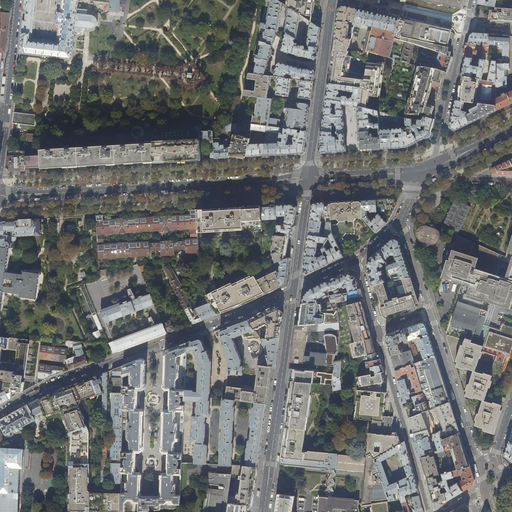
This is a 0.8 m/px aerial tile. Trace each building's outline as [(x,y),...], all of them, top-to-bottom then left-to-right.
[(0,0),(0,52),(2,53),(5,53),(6,47),(6,44),(8,24),(9,13),(6,12),(6,5),(6,0),(0,0)] [(23,21),(23,20),(22,20),(20,44),(19,54),(43,56),(72,59),(73,49),(74,46),(73,46),(75,32),(85,33),(86,28),(91,29),(92,29),(94,28),(95,27),(96,26),(97,24),(97,22),(97,21),(97,19),(96,18),(95,16),(94,16),(92,15),(87,15),(87,10),(77,9),(78,0),(90,0),(115,3),(114,9),(115,10),(120,10),(121,0),(24,0),(24,9),(24,8),(25,9),(26,9),(26,10),(26,11),(26,14),(25,19),(24,20),(23,21)] [(277,0),(267,0),(260,28),(267,29),(277,31),(278,31),(282,3),(277,0)] [(277,0),(282,3),(289,7),(300,15),(305,18),(317,26),(320,0),(277,0)] [(354,23),(358,9),(350,7),(344,5),(338,9),(337,18),(336,24),(335,38),(348,47),(349,47),(351,39),(347,38),(349,25),(348,24),(348,22),(346,22),(347,20),(350,21),(349,22),(354,23)] [(300,15),(289,7),(287,20),(286,20),(285,22),(286,23),(285,32),(286,32),(296,39),(297,40),(300,15)] [(511,21),(511,8),(496,8),(495,20),(508,21),(511,21)] [(368,11),(358,9),(354,23),(354,26),(359,27),(360,24),(372,27),(376,13),(368,11)] [(388,15),(376,13),(372,27),(366,52),(368,52),(389,58),(390,54),(393,41),(394,39),(395,33),(398,20),(399,18),(388,15)] [(317,26),(305,18),(304,20),(306,22),(306,23),(310,26),(309,33),(307,33),(307,37),(301,36),(300,42),(301,42),(307,46),(318,48),(319,38),(320,32),(321,28),(317,26)] [(402,21),(398,20),(395,33),(394,39),(416,45),(422,47),(450,57),(451,54),(451,51),(451,50),(454,38),(454,34),(453,33),(451,32),(452,30),(446,28),(402,19),(402,21)] [(273,46),(277,31),(267,29),(266,32),(265,32),(264,36),(264,38),(262,38),(258,37),(257,40),(267,43),(267,44),(273,46)] [(294,41),(296,39),(286,32),(281,50),(282,51),(292,54),(294,48),(295,48),(296,46),(298,47),(298,46),(299,45),(298,44),(298,43),(295,42),(294,41)] [(469,39),(468,43),(476,44),(478,44),(478,41),(480,42),(481,42),(483,42),(483,44),(488,44),(489,34),(481,34),(473,33),(470,35),(469,39)] [(489,34),(488,44),(495,45),(496,41),(498,41),(498,43),(497,43),(497,45),(503,46),(509,46),(509,36),(502,35),(499,35),(489,34)] [(348,47),(335,38),(332,58),(328,83),(347,86),(360,88),(358,106),(365,108),(366,103),(368,103),(368,97),(378,98),(383,65),(367,63),(366,76),(364,76),(363,79),(361,78),(360,79),(349,77),(352,57),(348,55),(349,51),(347,51),(348,47)] [(450,57),(422,47),(420,54),(425,56),(425,57),(429,58),(429,57),(438,60),(437,66),(431,64),(430,65),(424,63),(415,60),(414,62),(410,61),(414,46),(416,46),(416,45),(394,39),(393,41),(405,44),(401,57),(390,54),(389,58),(395,59),(418,66),(436,68),(444,71),(447,73),(450,65),(452,57),(450,57)] [(269,61),(273,46),(267,44),(267,43),(257,40),(256,48),(259,48),(260,45),(262,46),(259,55),(257,55),(257,53),(254,52),(253,58),(263,60),(263,59),(269,61)] [(476,44),(468,43),(466,43),(464,50),(463,57),(465,57),(473,59),(474,54),(476,55),(477,51),(475,50),(476,44)] [(495,45),(488,44),(483,44),(483,60),(486,60),(487,60),(489,50),(497,51),(497,45),(495,45)] [(317,54),(318,48),(307,46),(307,47),(305,48),(305,47),(304,46),(300,46),(299,45),(298,46),(298,47),(296,46),(295,48),(294,48),(292,54),(310,58),(314,59),(317,57),(317,54)] [(509,64),(509,46),(503,46),(502,61),(496,61),(496,64),(508,64),(509,64)] [(475,59),(473,59),(465,57),(464,64),(461,76),(462,76),(496,82),(496,64),(496,61),(492,61),(488,79),(481,78),(486,60),(483,60),(478,59),(477,66),(475,65),(474,66),(471,65),(472,63),(474,63),(475,59)] [(263,60),(253,58),(252,61),(256,62),(257,63),(255,70),(256,70),(254,74),(265,75),(269,61),(263,59),(263,60)] [(443,74),(444,71),(436,68),(418,66),(395,59),(395,61),(397,62),(387,101),(385,114),(402,118),(406,119),(408,119),(409,115),(411,115),(411,114),(416,115),(416,120),(422,120),(423,119),(423,116),(426,117),(431,118),(432,116),(434,106),(426,104),(426,102),(432,81),(440,84),(443,74)] [(287,74),(290,75),(291,72),(290,71),(291,66),(279,63),(278,63),(275,77),(278,77),(285,78),(286,75),(287,74)] [(508,64),(496,64),(496,82),(496,87),(499,87),(507,87),(507,77),(504,77),(504,70),(508,70),(508,64)] [(291,72),(290,75),(294,76),(294,78),(301,79),(301,80),(314,82),(314,79),(314,76),(315,73),(312,70),(300,68),(291,66),(290,71),(291,72)] [(270,76),(265,75),(254,74),(249,73),(248,79),(257,81),(256,91),(245,90),(244,95),(267,98),(271,76),(270,76)] [(496,87),(496,82),(462,76),(462,77),(461,81),(457,94),(455,101),(469,102),(472,102),(478,103),(496,105),(496,99),(496,87)] [(295,79),(285,78),(278,77),(276,95),(289,97),(289,95),(290,95),(292,81),(295,81),(295,79)] [(312,93),(314,82),(301,80),(300,80),(298,92),(296,92),(295,98),(311,100),(312,93)] [(347,86),(328,83),(327,93),(326,99),(342,102),(342,96),(341,96),(341,97),(338,97),(338,94),(339,94),(340,93),(340,92),(339,91),(339,90),(343,90),(344,91),(346,91),(347,86)] [(360,88),(347,86),(346,91),(354,93),(354,94),(353,95),(353,97),(350,97),(349,98),(348,98),(348,96),(342,96),(342,102),(342,104),(350,105),(357,106),(358,106),(360,88)] [(511,103),(511,90),(505,94),(503,95),(498,98),(496,99),(496,105),(496,111),(511,103)] [(272,99),(267,98),(244,95),(237,124),(235,131),(232,147),(230,156),(235,157),(238,157),(241,157),(248,157),(249,144),(251,130),(252,124),(267,126),(269,126),(270,118),(272,99)] [(324,115),(330,116),(330,117),(331,117),(332,118),(343,117),(343,112),(342,104),(342,102),(326,99),(324,115)] [(292,129),(307,131),(309,118),(311,104),(290,101),(289,109),(287,108),(286,117),(288,117),(287,121),(270,118),(269,126),(281,128),(292,129)] [(469,102),(455,101),(453,113),(449,127),(454,131),(464,126),(470,123),(467,116),(467,112),(462,111),(463,107),(465,107),(465,105),(469,106),(469,102)] [(472,102),(469,102),(469,106),(467,112),(467,116),(470,123),(476,121),(496,111),(496,105),(478,103),(478,106),(479,109),(472,112),(471,110),(470,111),(472,102)] [(359,132),(370,131),(377,131),(379,130),(379,129),(379,123),(378,112),(365,108),(358,106),(357,106),(358,122),(359,132)] [(12,128),(27,130),(28,125),(35,126),(36,115),(23,113),(14,112),(12,128)] [(402,118),(385,114),(378,112),(379,123),(384,122),(385,119),(399,123),(402,122),(402,118)] [(330,116),(324,115),(323,124),(322,131),(329,132),(333,132),(332,122),(333,122),(336,123),(336,126),(337,126),(337,131),(336,131),(336,133),(337,133),(337,134),(344,134),(344,126),(343,117),(332,118),(331,117),(330,117),(330,116)] [(434,119),(431,118),(426,117),(426,120),(423,119),(422,120),(421,129),(424,130),(431,132),(433,124),(434,121),(434,119)] [(408,119),(406,119),(406,128),(403,128),(404,141),(406,147),(407,147),(417,142),(412,132),(411,120),(408,119)] [(421,129),(422,120),(416,120),(413,120),(411,120),(412,132),(417,142),(422,140),(429,136),(431,132),(424,130),(420,132),(418,128),(421,129)] [(154,128),(154,143),(154,159),(154,162),(179,161),(196,160),(201,159),(200,144),(199,131),(199,126),(154,128)] [(291,135),(292,129),(281,128),(280,131),(284,131),(284,134),(280,133),(280,134),(280,137),(279,138),(283,138),(282,142),(279,142),(277,155),(283,155),(291,154),(290,144),(291,135)] [(405,147),(406,147),(404,141),(403,128),(392,129),(392,148),(394,148),(396,148),(405,147)] [(305,146),(307,131),(292,129),(291,135),(294,135),(293,144),(290,144),(291,154),(301,154),(304,151),(305,147),(305,146)] [(392,129),(379,129),(379,130),(379,133),(380,134),(380,149),(382,149),(392,148),(392,129)] [(213,131),(199,131),(200,144),(214,143),(214,140),(213,131)] [(333,135),(333,132),(329,132),(322,131),(321,142),(320,150),(321,151),(322,152),(345,151),(345,146),(344,134),(337,134),(336,134),(336,135),(337,136),(339,136),(339,138),(336,138),(335,137),(334,137),(333,135)] [(370,134),(370,131),(359,132),(359,140),(360,150),(370,149),(380,149),(380,134),(378,134),(378,136),(376,136),(376,137),(374,137),(373,136),(373,135),(372,135),(371,135),(370,134)] [(279,138),(280,137),(276,136),(276,142),(275,142),(275,141),(272,141),(272,142),(264,143),(264,148),(261,148),(261,156),(271,155),(277,155),(279,142),(279,138)] [(214,140),(214,143),(214,151),(215,159),(227,158),(229,158),(230,156),(232,147),(228,148),(228,141),(220,142),(220,140),(214,140)] [(253,143),(249,144),(248,157),(255,156),(261,156),(261,148),(264,148),(264,143),(255,143),(255,142),(253,142),(253,143)] [(40,150),(40,155),(41,165),(44,165),(46,165),(75,163),(77,163),(79,163),(93,162),(96,162),(98,162),(112,161),(114,161),(117,161),(120,161),(135,160),(137,160),(140,160),(148,159),(150,159),(154,159),(154,143),(40,150)] [(26,170),(26,167),(25,156),(25,150),(9,151),(7,168),(9,171),(23,170),(26,170)] [(40,155),(25,156),(26,167),(33,167),(41,166),(41,165),(40,155)] [(511,158),(504,162),(491,168),(493,175),(496,175),(502,175),(511,175),(511,158)] [(383,199),(376,199),(377,212),(378,213),(378,214),(380,211),(379,210),(381,209),(381,216),(387,223),(391,214),(397,203),(393,198),(390,198),(383,199)] [(370,200),(362,200),(363,218),(368,216),(367,212),(369,212),(369,210),(370,210),(370,212),(377,212),(376,199),(370,200)] [(335,218),(339,222),(337,224),(331,225),(332,233),(338,246),(339,246),(341,245),(345,240),(342,238),(346,234),(347,234),(354,234),(354,221),(355,221),(356,219),(356,218),(363,218),(362,200),(353,201),(330,202),(331,217),(331,220),(334,219),(335,218)] [(471,208),(454,201),(444,225),(460,231),(471,208)] [(325,213),(324,202),(319,203),(315,203),(312,205),(311,212),(310,220),(321,222),(325,222),(325,215),(322,215),(322,212),(325,213)] [(286,204),(285,205),(276,205),(275,205),(277,221),(277,222),(279,222),(279,219),(280,216),(285,216),(285,224),(284,224),(284,226),(282,226),(281,225),(277,224),(277,232),(285,233),(285,237),(289,237),(293,238),(293,231),(294,227),(295,216),(297,207),(294,204),(286,204)] [(263,206),(260,206),(261,220),(266,219),(266,221),(266,222),(277,221),(275,205),(263,206)] [(254,206),(242,207),(243,230),(243,232),(262,232),(261,220),(260,206),(257,206),(254,206)] [(217,208),(196,210),(198,233),(243,230),(242,207),(239,207),(217,208)] [(109,218),(110,220),(103,220),(103,215),(96,216),(99,258),(110,258),(110,259),(113,259),(113,258),(122,257),(122,258),(125,258),(125,257),(135,256),(135,257),(136,257),(136,256),(149,255),(150,254),(149,251),(153,251),(159,250),(159,252),(161,251),(161,255),(175,254),(174,251),(177,251),(177,250),(183,249),(184,249),(187,253),(188,253),(192,253),(192,254),(195,254),(195,253),(199,253),(198,233),(196,210),(189,210),(189,215),(150,217),(131,218),(131,217),(128,217),(128,219),(125,219),(125,217),(122,217),(122,219),(118,219),(118,218),(116,218),(116,219),(112,220),(112,218),(109,218)] [(381,216),(378,214),(378,213),(373,214),(375,217),(374,218),(375,219),(373,220),(372,219),(371,220),(368,216),(363,218),(376,233),(382,227),(387,223),(381,216)] [(40,219),(20,220),(16,220),(17,234),(16,238),(15,248),(23,249),(35,248),(35,240),(33,240),(33,235),(34,235),(41,235),(41,230),(43,230),(44,228),(44,224),(42,223),(40,223),(40,219)] [(0,234),(7,235),(8,231),(13,232),(12,237),(13,237),(16,238),(17,234),(16,220),(14,220),(2,221),(0,222),(0,234)] [(321,222),(310,220),(309,227),(308,235),(320,237),(321,222)] [(435,229),(425,227),(424,227),(423,227),(419,228),(417,230),(416,232),(415,233),(415,236),(416,238),(416,240),(419,242),(420,243),(431,246),(434,245),(436,244),(438,241),(439,239),(439,236),(439,234),(438,233),(436,230),(435,229)] [(338,246),(332,233),(329,238),(333,247),(328,250),(325,245),(323,249),(322,250),(329,264),(336,261),(337,260),(343,257),(339,249),(337,250),(336,248),(338,247),(338,246)] [(457,236),(452,233),(451,237),(433,293),(436,303),(440,302),(437,291),(441,278),(449,280),(451,280),(451,281),(460,284),(445,330),(449,332),(448,333),(450,333),(449,335),(465,341),(473,343),(483,346),(489,326),(483,324),(487,311),(485,311),(488,302),(510,309),(511,306),(510,306),(511,301),(511,248),(510,254),(511,254),(511,257),(511,262),(504,261),(456,239),(457,236)] [(7,235),(0,234),(0,246),(11,248),(12,244),(10,241),(11,240),(13,239),(13,237),(12,237),(8,236),(8,235),(7,235)] [(289,237),(285,237),(274,235),(272,252),(273,252),(273,254),(275,254),(275,257),(276,262),(286,259),(288,244),(288,243),(289,237)] [(320,237),(308,235),(307,241),(306,248),(317,249),(317,247),(318,245),(319,246),(319,245),(318,244),(318,242),(326,243),(329,238),(324,237),(320,237)] [(385,245),(379,250),(385,260),(390,255),(394,255),(395,258),(403,255),(401,246),(399,240),(393,238),(389,241),(385,245)] [(11,248),(0,246),(0,315),(1,316),(4,292),(20,294),(19,297),(36,300),(39,273),(23,271),(22,274),(7,272),(9,255),(14,256),(15,248),(11,248)] [(322,250),(323,249),(321,248),(320,250),(322,255),(321,255),(320,254),(317,254),(317,250),(318,250),(319,248),(317,247),(317,249),(306,248),(306,253),(303,273),(306,275),(318,269),(329,264),(322,250)] [(183,249),(173,258),(176,261),(177,262),(187,253),(184,249),(183,249)] [(383,265),(381,264),(385,262),(385,260),(379,250),(369,259),(366,269),(367,271),(371,286),(374,285),(383,282),(385,282),(385,281),(384,281),(384,280),(383,280),(382,279),(381,275),(383,275),(381,269),(379,270),(379,268),(380,268),(383,265)] [(407,265),(403,255),(395,258),(396,262),(387,265),(390,275),(398,272),(400,279),(402,279),(411,277),(407,265)] [(286,259),(276,262),(274,263),(275,266),(280,266),(280,271),(277,272),(278,274),(280,284),(281,287),(284,285),(285,284),(287,282),(288,270),(289,262),(290,258),(286,259)] [(174,289),(182,285),(176,275),(184,271),(182,268),(174,272),(168,262),(165,265),(163,262),(161,262),(172,282),(171,282),(174,289)] [(277,272),(275,266),(274,263),(251,271),(254,277),(265,294),(274,290),(277,289),(276,286),(280,284),(278,274),(277,272)] [(349,292),(359,289),(357,282),(356,277),(356,276),(346,272),(333,278),(322,284),(309,290),(303,298),(302,304),(314,303),(314,301),(315,299),(317,299),(318,299),(318,298),(324,295),(325,296),(326,295),(327,294),(329,292),(329,291),(332,290),(332,291),(332,290),(334,291),(335,290),(336,291),(338,289),(344,286),(345,284),(347,285),(347,286),(349,292)] [(225,312),(239,307),(247,303),(265,294),(254,277),(245,281),(244,279),(238,282),(239,284),(233,287),(232,285),(226,288),(225,286),(218,289),(219,291),(205,298),(210,303),(214,309),(217,315),(221,314),(225,312)] [(393,296),(393,298),(393,299),(393,300),(389,301),(383,282),(374,285),(376,292),(377,292),(378,295),(381,303),(382,307),(381,307),(383,316),(389,314),(406,309),(416,306),(415,304),(419,303),(417,299),(413,284),(411,277),(402,279),(404,284),(397,286),(399,294),(398,294),(398,295),(393,296)] [(182,286),(182,285),(174,289),(178,296),(184,293),(181,287),(182,286)] [(95,312),(85,286),(81,287),(92,314),(95,312)] [(360,289),(359,289),(349,292),(329,296),(330,302),(332,307),(334,309),(339,307),(337,303),(360,296),(362,296),(360,289)] [(150,294),(147,295),(147,293),(136,297),(131,299),(100,310),(106,323),(155,304),(150,294)] [(184,293),(178,296),(193,324),(195,323),(202,320),(196,308),(195,309),(191,301),(189,302),(184,293)] [(339,307),(334,309),(338,311),(339,322),(340,331),(338,346),(371,339),(372,339),(370,331),(363,309),(361,301),(339,307)] [(330,302),(314,303),(302,304),(302,306),(300,325),(318,324),(331,323),(339,322),(338,311),(334,309),(332,307),(330,302)] [(210,303),(196,308),(202,320),(205,319),(210,318),(214,316),(217,315),(214,309),(210,303)] [(248,319),(255,330),(266,325),(268,326),(266,338),(279,337),(281,324),(282,313),(279,310),(274,307),(265,311),(256,316),(248,319)] [(102,328),(96,314),(93,315),(99,330),(92,333),(95,340),(102,338),(106,337),(103,328),(102,328)] [(256,332),(255,330),(248,319),(234,324),(217,331),(215,332),(217,337),(221,336),(224,344),(223,345),(228,359),(227,374),(229,374),(229,375),(231,375),(231,374),(237,374),(237,375),(239,375),(239,374),(242,374),(243,366),(241,365),(241,358),(239,351),(238,351),(234,338),(251,332),(251,333),(256,332)] [(170,320),(163,323),(167,333),(175,331),(170,320)] [(340,331),(339,322),(331,323),(327,353),(305,351),(308,330),(317,332),(318,324),(300,325),(296,325),(295,331),(294,334),(291,362),(335,366),(335,362),(336,354),(337,355),(338,346),(340,331)] [(404,328),(406,335),(409,334),(410,336),(407,337),(408,341),(411,350),(415,363),(419,362),(417,354),(418,354),(416,347),(415,347),(414,345),(412,346),(410,341),(417,338),(424,360),(435,355),(431,341),(430,339),(425,324),(422,322),(414,325),(404,328)] [(114,341),(118,351),(127,348),(167,333),(163,323),(156,325),(150,327),(114,341)] [(489,326),(483,346),(475,371),(483,374),(483,373),(492,376),(500,378),(500,375),(507,357),(508,352),(507,352),(511,335),(511,327),(501,324),(499,329),(489,326)] [(407,337),(406,335),(404,328),(395,331),(387,334),(386,337),(388,347),(391,356),(403,352),(401,345),(399,346),(399,343),(400,343),(400,342),(404,341),(404,342),(408,341),(407,337)] [(475,371),(483,346),(473,343),(465,341),(449,335),(448,335),(447,338),(451,352),(452,355),(454,362),(455,362),(456,361),(457,362),(456,367),(464,370),(465,368),(473,371),(475,371)] [(0,336),(0,361),(1,361),(2,351),(10,352),(8,362),(15,363),(19,338),(0,336)] [(197,338),(187,342),(187,348),(186,353),(194,350),(199,364),(199,366),(198,391),(194,391),(193,390),(185,389),(185,396),(184,398),(184,401),(197,402),(197,407),(196,407),(196,412),(197,412),(197,416),(192,415),(192,423),(193,424),(193,428),(192,431),(193,431),(193,435),(191,436),(191,443),(195,444),(195,454),(194,458),(195,458),(195,463),(207,464),(207,460),(208,444),(207,442),(205,442),(205,435),(206,435),(206,423),(206,416),(208,416),(209,415),(210,401),(209,400),(210,393),(211,362),(207,350),(206,351),(201,337),(197,338)] [(278,345),(279,337),(266,338),(263,338),(261,339),(262,341),(263,345),(267,344),(268,352),(268,355),(266,355),(269,366),(271,366),(275,367),(276,363),(277,354),(278,345)] [(29,340),(19,338),(15,363),(12,391),(11,398),(13,397),(16,396),(16,390),(18,390),(18,388),(22,388),(23,379),(24,379),(25,372),(29,340)] [(371,339),(338,346),(337,355),(338,355),(337,361),(342,360),(362,356),(375,353),(373,348),(371,339)] [(81,342),(73,341),(74,348),(74,356),(75,367),(88,362),(86,357),(86,356),(85,354),(84,354),(81,348),(82,348),(81,342)] [(143,359),(142,359),(141,359),(140,359),(133,362),(123,365),(123,385),(123,392),(123,393),(127,393),(127,396),(126,396),(126,400),(127,401),(127,403),(123,403),(123,409),(131,410),(130,419),(128,421),(127,438),(130,441),(129,451),(122,450),(122,457),(125,457),(125,460),(125,465),(125,467),(122,467),(122,473),(129,473),(128,481),(126,483),(126,494),(121,493),(121,511),(125,511),(126,502),(128,500),(133,500),(135,503),(139,503),(139,510),(149,509),(149,505),(154,505),(154,509),(161,509),(161,504),(165,504),(167,501),(173,501),(175,503),(180,503),(180,495),(175,494),(176,484),(174,482),(174,475),(181,475),(181,469),(178,469),(178,466),(179,466),(179,462),(178,462),(178,459),(182,459),(182,453),(175,452),(175,443),(177,441),(179,441),(179,438),(177,438),(177,423),(176,421),(176,411),(184,412),(184,405),(180,405),(180,402),(181,402),(181,398),(180,398),(180,396),(185,396),(185,389),(176,389),(177,379),(179,377),(179,365),(177,363),(178,357),(186,353),(187,348),(187,342),(178,345),(167,349),(166,350),(165,351),(165,352),(165,355),(165,356),(164,378),(164,384),(164,387),(166,390),(170,390),(170,398),(169,410),(165,410),(163,412),(163,415),(163,429),(163,448),(162,448),(162,451),(164,453),(168,453),(168,460),(168,473),(163,473),(161,475),(161,478),(161,487),(161,495),(159,497),(143,496),(140,494),(141,489),(141,478),(142,478),(142,475),(140,472),(135,472),(135,462),(136,452),(140,452),(142,450),(143,447),(142,447),(142,429),(143,414),(144,414),(144,411),(141,409),(137,409),(137,400),(138,389),(142,389),(144,387),(144,384),(144,377),(145,364),(145,362),(145,361),(144,360),(144,359),(143,359)] [(68,349),(41,346),(40,358),(64,361),(64,358),(66,358),(68,349)] [(411,350),(403,352),(391,356),(394,368),(395,371),(413,364),(415,363),(411,350)] [(375,353),(362,356),(363,361),(366,360),(367,362),(380,359),(379,356),(379,352),(375,353)] [(438,365),(435,355),(424,360),(419,362),(415,363),(413,364),(418,377),(417,377),(422,391),(423,394),(422,394),(425,401),(430,399),(433,408),(450,402),(444,383),(438,365)] [(75,367),(74,356),(72,356),(72,357),(66,360),(69,369),(75,367)] [(380,359),(367,362),(366,362),(367,368),(370,367),(371,369),(369,369),(370,371),(364,372),(365,375),(382,372),(383,372),(384,371),(383,367),(380,359)] [(342,360),(337,361),(335,362),(335,366),(334,374),(333,381),(340,380),(342,360)] [(8,362),(1,361),(0,361),(0,378),(5,380),(5,382),(7,383),(5,390),(6,390),(12,391),(15,363),(8,362)] [(64,367),(39,364),(38,379),(44,380),(47,378),(50,377),(65,371),(64,369),(65,368),(64,367)] [(418,377),(413,364),(395,371),(401,392),(403,401),(401,401),(402,404),(407,402),(407,401),(410,400),(410,398),(409,396),(411,395),(409,389),(408,389),(405,379),(402,379),(401,376),(410,372),(416,393),(414,392),(411,393),(412,396),(411,397),(411,398),(412,397),(415,405),(425,402),(425,401),(422,394),(420,394),(419,392),(422,391),(417,377),(418,377)] [(123,385),(123,365),(112,370),(112,385),(123,385)] [(271,367),(271,366),(269,366),(258,365),(255,389),(227,386),(226,398),(236,400),(255,402),(266,404),(267,397),(268,388),(269,384),(271,367)] [(288,381),(292,381),(313,383),(315,372),(296,370),(296,369),(290,368),(289,372),(288,381)] [(483,374),(475,371),(473,371),(472,376),(465,396),(473,399),(474,398),(482,401),(484,401),(488,390),(492,376),(483,373),(483,374)] [(326,373),(317,372),(317,376),(322,376),(321,384),(323,384),(333,385),(333,381),(334,374),(326,373)] [(365,375),(357,377),(357,380),(359,379),(361,386),(382,382),(384,382),(383,376),(382,372),(365,375)] [(103,391),(103,373),(98,375),(94,376),(85,380),(75,383),(53,392),(53,393),(48,394),(49,395),(44,397),(44,398),(39,399),(43,411),(45,416),(62,409),(72,436),(71,511),(121,511),(121,493),(88,493),(89,433),(77,401),(103,391)] [(333,385),(332,391),(343,389),(342,384),(346,384),(345,379),(340,380),(333,381),(333,385)] [(313,383),(292,381),(291,388),(288,407),(286,424),(284,442),(282,457),(328,461),(329,453),(308,451),(308,452),(301,451),(306,416),(308,417),(311,394),(309,394),(309,390),(321,392),(322,392),(323,392),(323,393),(323,394),(323,395),(322,395),(322,396),(321,396),(323,403),(325,402),(327,401),(328,401),(329,399),(330,397),(330,396),(331,393),(330,391),(330,390),(329,388),(327,386),(326,385),(325,385),(323,384),(321,384),(313,383)] [(361,390),(381,392),(381,388),(382,382),(361,386),(361,390)] [(361,390),(358,389),(354,418),(372,420),(371,433),(368,433),(366,455),(367,456),(370,453),(374,459),(380,455),(401,443),(399,437),(398,436),(391,435),(392,427),(393,421),(393,417),(389,416),(386,416),(384,415),(385,406),(386,398),(386,392),(381,392),(361,390)] [(11,398),(12,391),(7,394),(6,391),(1,393),(0,392),(0,404),(2,403),(4,402),(11,398)] [(123,393),(123,392),(112,392),(111,459),(122,459),(122,457),(122,450),(122,433),(123,421),(123,409),(123,403),(123,401),(123,396),(123,393)] [(236,402),(236,400),(226,398),(226,399),(223,400),(222,410),(222,414),(222,423),(222,427),(223,427),(222,435),(222,439),(221,439),(221,448),(220,451),(221,451),(220,464),(232,465),(232,456),(233,456),(233,443),(233,435),(234,428),(234,420),(235,407),(234,407),(235,402),(236,402)] [(39,399),(29,405),(18,411),(0,421),(0,429),(5,439),(12,435),(11,432),(34,419),(32,416),(43,411),(39,399)] [(484,401),(482,401),(481,405),(474,426),(483,428),(482,431),(486,432),(494,434),(496,428),(496,427),(500,414),(501,411),(500,410),(501,405),(493,402),(492,404),(484,401)] [(264,419),(266,404),(255,402),(255,406),(253,407),(252,415),(251,419),(252,419),(251,426),(252,428),(250,439),(249,441),(248,448),(247,452),(246,459),(247,461),(246,466),(258,466),(261,444),(261,441),(261,438),(263,429),(263,427),(264,419)] [(425,402),(415,405),(409,408),(406,409),(406,411),(408,418),(410,418),(429,410),(425,402)] [(452,409),(450,402),(433,408),(429,410),(410,418),(413,431),(416,440),(439,432),(441,440),(460,432),(456,421),(452,409)] [(441,440),(439,432),(416,440),(416,441),(413,441),(415,448),(418,458),(421,457),(433,454),(445,450),(441,440)] [(465,449),(460,432),(441,440),(445,450),(433,454),(439,475),(452,471),(463,468),(465,468),(471,466),(469,460),(465,449)] [(410,511),(408,505),(415,506),(415,511),(423,511),(421,504),(419,495),(414,497),(406,499),(404,495),(418,491),(414,474),(412,467),(411,464),(408,453),(405,441),(401,443),(380,455),(380,457),(378,458),(377,458),(377,459),(377,460),(378,461),(389,501),(395,500),(393,494),(398,492),(400,496),(397,497),(398,499),(400,499),(404,510),(404,511),(410,511)] [(1,447),(0,479),(0,511),(19,511),(20,467),(28,468),(28,448),(1,447)] [(329,469),(328,478),(326,494),(326,497),(319,496),(317,511),(356,511),(359,511),(359,505),(371,503),(387,501),(389,501),(376,462),(374,459),(370,453),(367,456),(367,458),(338,455),(338,454),(329,453),(328,461),(282,457),(281,460),(281,464),(329,469)] [(439,475),(433,454),(421,457),(424,469),(430,490),(433,500),(433,502),(435,502),(439,501),(439,500),(441,500),(442,504),(447,501),(439,475)] [(122,465),(122,463),(111,463),(111,484),(122,484),(122,483),(122,473),(122,467),(122,465)] [(257,470),(258,466),(246,466),(233,465),(231,474),(231,475),(240,475),(240,479),(242,479),(240,493),(238,493),(237,497),(228,496),(227,502),(247,505),(252,506),(253,499),(255,489),(256,479),(256,478),(257,470)] [(473,475),(471,466),(465,468),(466,470),(463,471),(463,468),(452,471),(454,477),(461,475),(463,480),(461,481),(460,480),(459,481),(460,482),(458,483),(463,492),(469,488),(473,486),(475,480),(473,475)] [(454,477),(452,471),(439,475),(447,501),(456,496),(463,492),(458,483),(458,482),(450,487),(449,486),(447,479),(454,477)] [(228,496),(231,475),(231,474),(208,473),(202,511),(245,511),(247,505),(227,502),(228,496)] [(291,511),(294,497),(279,495),(278,504),(276,511),(291,511)] [(404,511),(404,510),(396,509),(396,511),(388,511),(387,501),(371,503),(372,511),(404,511)]
